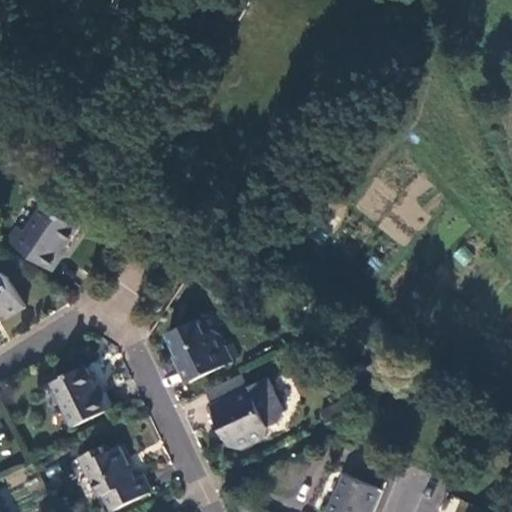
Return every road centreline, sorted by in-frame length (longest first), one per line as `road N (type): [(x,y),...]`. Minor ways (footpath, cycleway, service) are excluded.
road 1 (residential): [(212,511),(110,315)]
road 2 (residential): [(110,315),(85,315),(0,367)]
